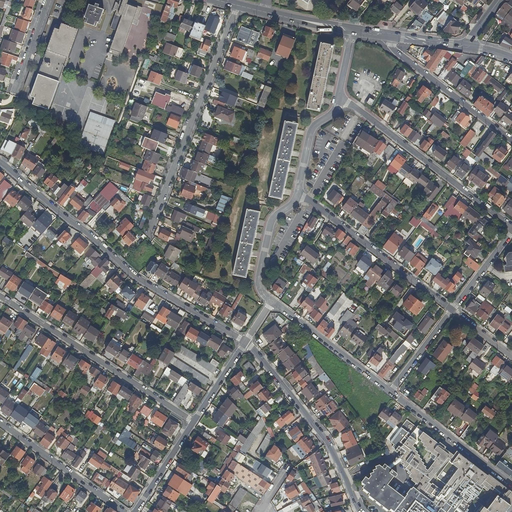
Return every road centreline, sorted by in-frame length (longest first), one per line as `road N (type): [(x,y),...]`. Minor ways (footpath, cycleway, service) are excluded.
road 1 (residential): [(245,341),(134,276),(0,162)]
road 2 (residential): [(149,234),(237,5)]
road 3 (residential): [(193,421),(0,297)]
road 4 (residential): [(511,229),(339,96)]
road 5 (residential): [(361,511),(327,440),(245,341)]
road 6 (residential): [(452,310),(297,192)]
road 7 (residential): [(511,140),(394,51),(385,35)]
road 8 (residential): [(0,421),(124,511)]
road 9 (residential): [(389,392),(511,483)]
road 10 (residential): [(271,300),(389,392)]
road 11 (residential): [(297,192),(272,217),(265,242),(257,282),(271,300)]
